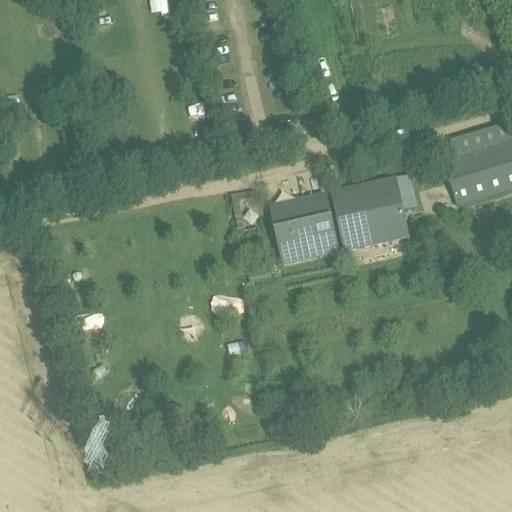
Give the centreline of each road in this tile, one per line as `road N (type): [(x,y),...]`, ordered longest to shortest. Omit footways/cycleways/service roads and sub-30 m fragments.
road 1 (track): [(511,111),(222,181)]
road 2 (track): [(315,159),(301,136),(259,144),(238,39)]
